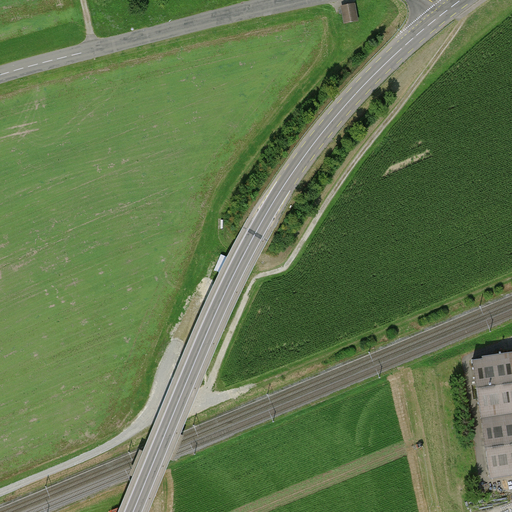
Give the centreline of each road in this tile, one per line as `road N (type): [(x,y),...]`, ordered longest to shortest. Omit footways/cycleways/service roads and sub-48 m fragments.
road 1 (primary): [(134,511),(229,284),(281,189),(356,91),(448,10)]
road 2 (track): [(207,399),(511,275)]
road 3 (unclassified): [(0,77),(298,0)]
road 4 (track): [(0,490),(207,399)]
